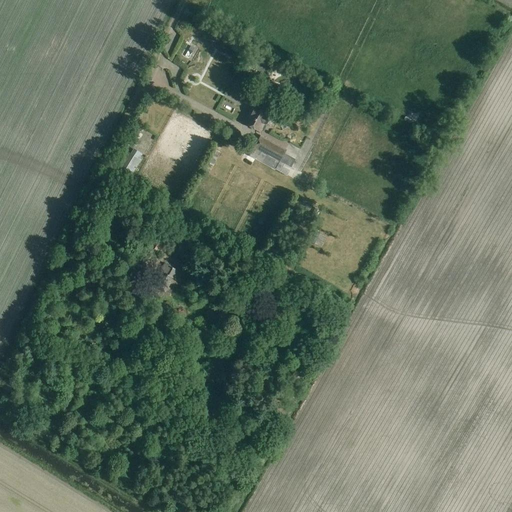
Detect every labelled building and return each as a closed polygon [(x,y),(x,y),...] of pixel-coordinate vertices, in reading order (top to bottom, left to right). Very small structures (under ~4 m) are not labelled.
[(260,67),(262,63),(249,56),(247,60),(260,67)] [(260,67),(246,60),(241,69),(261,80),(268,67),(261,64),(260,67)] [(258,87),(261,80),(255,77),(251,84),(258,87)] [(260,92),(254,103),(244,122),(261,131),(271,112),(277,101),(260,92)] [(133,144),(143,127),(136,123),(126,140),(133,144)] [(288,176),(297,159),(284,152),(286,149),(260,136),(250,156),(288,176)] [(429,144),(434,148),(440,140),(435,137),(429,144)] [(130,153),(122,167),(133,173),(141,160),(140,159),(142,155),(133,150),(131,153),(130,153)] [(428,227),(431,221),(418,214),(414,221),(428,227)] [(173,278),(177,270),(164,263),(160,270),(162,272),(161,274),(159,273),(152,285),(165,292),(171,281),(169,280),(170,277),(173,278)] [(137,287),(141,280),(136,277),(138,274),(132,270),(126,281),(137,287)]
